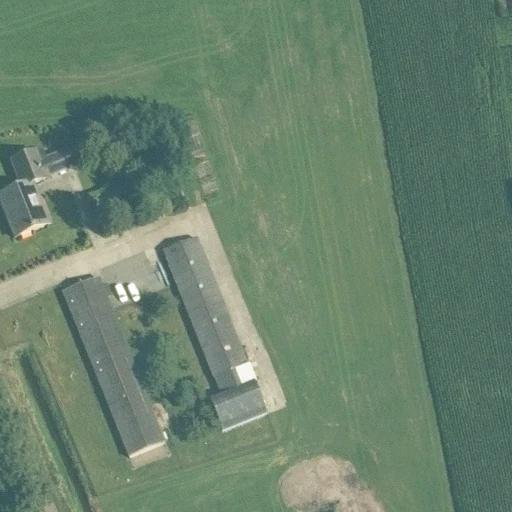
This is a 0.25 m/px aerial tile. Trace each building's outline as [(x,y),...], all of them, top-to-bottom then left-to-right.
[(43,179),(38,164),(33,152),(32,153),(33,155),(13,163),(16,172),(14,173),(15,174),(17,173),(23,188),(0,197),(0,201),(6,217),(11,215),(13,221),(11,222),(17,237),(15,238),(15,239),(45,227),(40,212),(42,211),(32,185),(44,180),(43,179)] [(68,152),(38,164),(43,179),(73,167),(74,169),(75,169),(68,152)] [(161,208),(157,197),(145,201),(149,213),(161,208)] [(197,240),(162,253),(220,398),(211,402),(223,433),(267,415),(254,383),(242,387),(236,371),(247,367),(197,240)] [(164,445),(107,301),(98,279),(62,293),(129,459),(164,445)]
